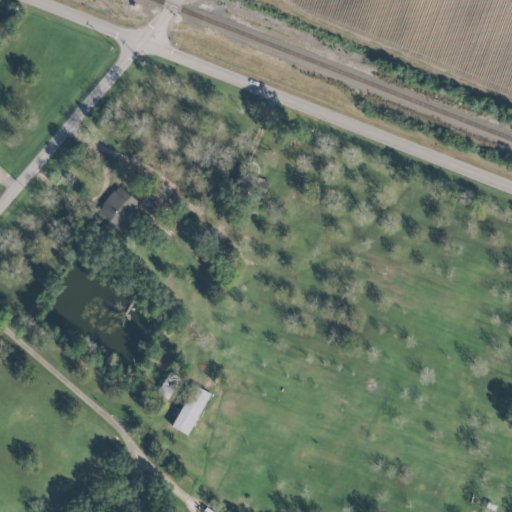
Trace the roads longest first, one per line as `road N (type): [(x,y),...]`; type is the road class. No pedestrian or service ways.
road 1 (tertiary): [(141,40),(511,187)]
road 2 (tertiary): [(176,0),(0,208)]
